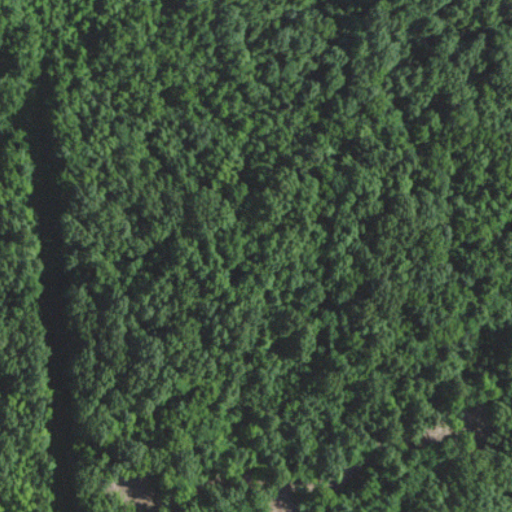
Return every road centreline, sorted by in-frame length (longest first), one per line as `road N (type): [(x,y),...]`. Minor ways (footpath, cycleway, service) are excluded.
road 1 (residential): [(50,0),(26,94),(26,207),(53,511)]
road 2 (residential): [(63,0),(171,48),(277,126),(511,165)]
road 3 (residential): [(511,389),(419,421),(308,480),(228,476),(158,496)]
